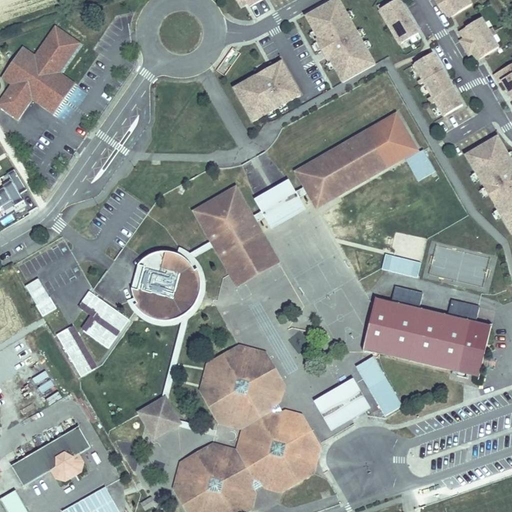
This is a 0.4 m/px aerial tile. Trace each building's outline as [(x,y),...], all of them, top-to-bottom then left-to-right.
[(379,64),(342,0),(338,0),(310,17),(322,39),(320,40),(332,61),(334,60),(347,82),(379,64)] [(422,33),(402,0),(398,0),(383,9),(404,44),(422,33)] [(475,3),(473,0),(438,0),(445,11),(449,9),(452,7),(457,15),(475,3)] [(457,15),(452,7),(449,9),(453,17),(457,15)] [(461,27),(479,19),(476,12),(458,19),(461,27)] [(503,46),(485,17),(467,28),(471,35),(468,37),(464,40),(473,54),(476,52),(480,50),(484,57),(503,46)] [(48,108),(62,87),(57,83),(62,75),(59,73),(78,46),(78,44),(77,42),(57,28),(36,57),(33,55),(13,84),(16,86),(2,108),(18,119),(33,98),(48,108)] [(228,76),(244,53),(236,47),(220,70),(228,76)] [(13,84),(33,55),(23,48),(3,78),(13,84)] [(467,104),(436,52),(418,64),(448,115),(467,104)] [(273,73),(287,65),(286,62),(271,71),(273,73)] [(511,64),(498,73),(503,81),(506,79),(511,89),(511,64)] [(305,96),(287,65),(273,73),(271,71),(261,77),(262,78),(239,91),(257,123),(305,96)] [(56,113),(76,84),(62,75),(57,83),(62,87),(48,108),(56,113)] [(367,176),(368,178),(388,167),(387,165),(396,159),(398,161),(416,151),(396,116),(378,126),(379,128),(369,134),(368,132),(348,143),(349,145),(340,150),(339,148),(297,172),(305,187),(295,192),(290,184),(277,191),(280,196),(272,201),(269,196),(256,203),(262,212),(252,218),(244,205),(242,206),(232,190),(197,211),(206,226),(203,228),(212,243),(218,240),(220,243),(214,247),(220,258),(223,256),(233,274),(269,253),(258,236),(261,235),(255,224),(265,219),(277,212),(278,213),(288,208),(287,206),(299,199),(309,193),(318,207),(359,183),(358,181),(367,176)] [(511,151),(502,135),(471,154),(511,222),(511,151)] [(436,172),(423,151),(406,161),(419,183),(436,172)] [(0,207),(11,201),(14,206),(23,201),(20,194),(27,190),(14,169),(7,174),(11,180),(2,185),(3,187),(0,189),(0,207)] [(251,194),(256,203),(269,196),(272,201),(280,196),(277,191),(290,184),(285,174),(251,194)] [(436,215),(450,208),(437,181),(423,188),(436,215)] [(235,189),(232,190),(242,206),(244,205),(235,189)] [(277,212),(265,219),(271,228),(305,209),(299,199),(287,206),(288,208),(278,213),(277,212)] [(197,211),(194,213),(203,228),(206,226),(197,211)] [(393,246),(396,230),(365,224),(362,240),(393,246)] [(233,274),(223,256),(220,258),(238,288),(279,265),(261,235),(258,236),(269,253),(233,274)] [(212,243),(192,256),(195,259),(214,247),(220,243),(218,240),(212,243)] [(202,268),(198,262),(195,259),(192,256),(187,252),(181,249),(178,256),(183,258),(188,262),(193,267),(196,273),(199,271),(201,275),(202,281),(203,287),(202,294),(200,300),(198,306),(194,311),(189,315),(184,319),(178,322),(172,323),(165,324),(159,323),(153,321),(147,319),(142,315),(137,310),(135,307),(138,306),(135,300),(128,302),(130,306),(134,312),(138,317),(144,322),(151,325),(157,327),(165,328),(172,327),(179,326),(182,324),(190,320),(196,314),(200,308),(204,302),(206,295),(207,288),(206,281),(205,274),(202,268)] [(418,279),(422,263),(387,253),(382,269),(418,279)] [(202,294),(203,287),(202,281),(201,275),(199,271),(196,273),(193,267),(188,262),(183,258),(178,256),(170,254),(164,254),(157,255),(151,257),(145,260),(141,265),(139,267),(145,269),(139,292),(132,290),(133,296),(135,300),(138,306),(135,307),(137,310),(142,315),(147,319),(153,321),(159,323),(165,324),(172,323),(178,322),(184,319),(189,315),(194,311),(198,306),(200,300),(202,294)] [(41,307),(30,288),(16,296),(28,315),(41,307)] [(487,368),(489,360),(496,330),(479,326),(482,309),(453,302),(448,319),(420,312),(424,295),(396,289),(392,305),(378,302),(366,352),(484,380),(487,368)] [(2,291),(0,292),(0,326),(17,318),(2,291)] [(120,330),(80,301),(71,315),(110,343),(120,330)] [(48,318),(41,307),(28,315),(34,326),(48,318)] [(168,405),(190,320),(182,324),(163,402),(166,401),(168,405)] [(99,359),(108,345),(84,328),(74,341),(99,359)] [(85,379),(62,337),(48,345),(72,387),(85,379)] [(269,397),(285,388),(266,356),(258,361),(246,358),(242,349),(210,368),(214,376),(211,388),(203,392),(231,412),(235,415),(244,427),(250,423),(254,430),(248,434),(255,446),(243,453),(246,459),(239,463),(234,454),(231,453),(220,459),(215,448),(183,467),(187,475),(184,487),(176,491),(187,511),(250,511),(251,511),(243,496),(253,490),(254,492),(257,493),(263,489),(264,486),(263,484),(273,479),(282,494),(314,476),(309,467),(313,456),(321,451),(303,419),(287,428),(281,418),(283,417),(284,414),(280,407),(277,406),(275,407),(269,397)] [(258,361),(266,356),(242,349),(246,358),(258,361)] [(377,360),(362,369),(374,389),(389,380),(377,360)] [(502,363),(489,360),(487,368),(500,372),(502,363)] [(211,388),(214,376),(210,368),(203,392),(211,388)] [(370,409),(356,385),(344,393),(357,416),(370,409)] [(280,407),(285,388),(269,397),(275,407),(277,406),(280,407)] [(393,388),(378,397),(389,417),(391,417),(405,408),(393,388)] [(357,416),(344,393),(319,407),(333,430),(357,416)] [(178,422),(168,405),(166,401),(163,402),(141,416),(155,440),(176,427),(180,426),(178,422)] [(287,428),(303,419),(284,414),(283,417),(281,418),(287,428)] [(244,427),(235,415),(219,424),(246,431),(239,455),(234,454),(239,463),(246,459),(243,453),(255,446),(248,434),(254,430),(250,423),(244,427)] [(209,431),(178,422),(180,426),(176,427),(208,436),(209,431)] [(79,426),(12,466),(24,487),(50,472),(55,479),(65,481),(81,472),(83,463),(79,455),(92,448),(79,426)] [(314,476),(321,451),(313,456),(309,467),(314,476)] [(184,487),(187,475),(183,467),(176,491),(184,487)] [(282,494),(273,479),(263,484),(264,486),(263,489),(282,494)] [(251,511),(257,493),(254,492),(253,490),(243,496),(251,511)] [(26,511),(15,493),(0,500),(0,501),(6,511),(26,511)] [(106,511),(99,499),(77,511),(106,511)]
